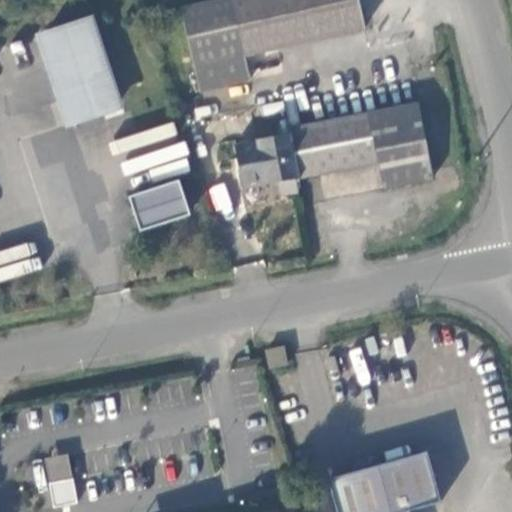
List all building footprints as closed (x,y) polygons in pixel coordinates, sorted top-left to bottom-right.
[(366,0),(197,0),(192,1),(204,86),(257,77),(252,53),(373,31),(366,0)] [(93,28),(49,42),(78,129),(122,115),(93,28)] [(297,131),(299,137),(305,183),(382,169),(389,198),(441,187),(425,109),(297,131)] [(250,192),(305,183),(299,137),(241,150),(250,192)] [(185,187),(136,203),(147,238),(196,221),(185,187)] [(285,350),(271,353),(275,368),(288,366),(285,350)] [(68,453),(42,458),(52,506),(77,501),(68,453)] [(332,483),(339,511),(429,511),(445,508),(432,457),(332,483)]
